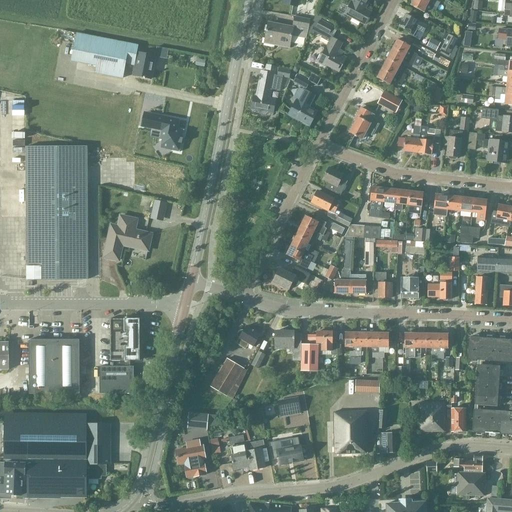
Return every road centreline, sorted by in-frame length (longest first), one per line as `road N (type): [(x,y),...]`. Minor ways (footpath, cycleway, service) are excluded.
road 1 (residential): [(131,501),(160,509),(331,487),(459,446),(511,450)]
road 2 (tertiary): [(190,283),(246,0)]
road 3 (residential): [(511,319),(286,310),(240,297)]
road 4 (tertiary): [(131,501),(185,302)]
road 5 (residential): [(511,186),(396,174),(318,144)]
road 6 (residential): [(185,302),(0,303)]
road 7 (residential): [(240,297),(318,144)]
road 8 (unknown): [(95,304),(96,179),(136,165)]
road 9 (unknown): [(228,101),(66,70)]
road 10 (residential): [(318,144),(392,0)]
road 11 (unknown): [(14,305),(16,228),(0,155)]
